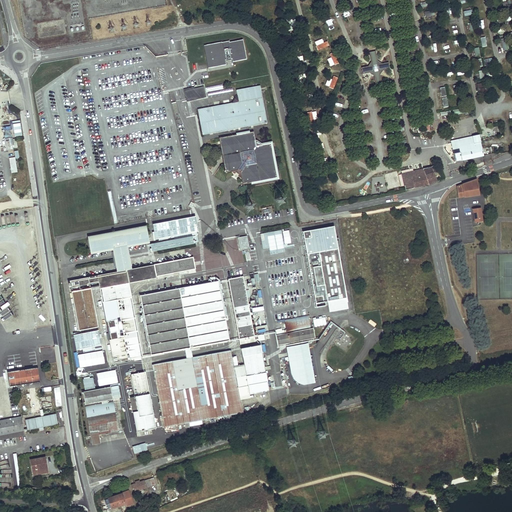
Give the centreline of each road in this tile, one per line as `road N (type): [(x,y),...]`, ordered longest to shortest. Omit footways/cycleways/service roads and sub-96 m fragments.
road 1 (residential): [(30,55),(224,24),(249,28),(272,55),(307,206),(319,212),(416,193)]
road 2 (tertiary): [(84,481),(21,66)]
road 3 (unclassified): [(116,477),(210,442),(473,373)]
road 4 (unclassified): [(432,218),(473,373)]
